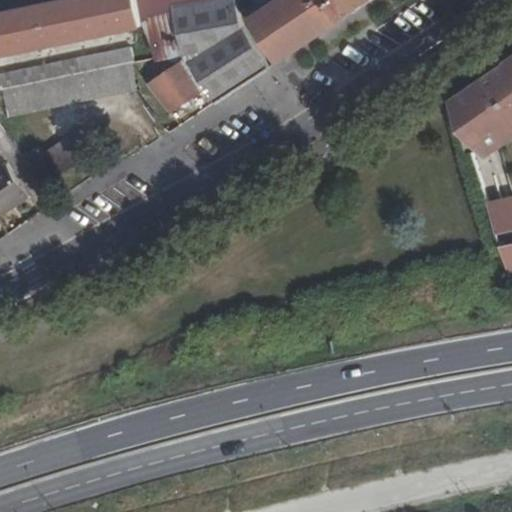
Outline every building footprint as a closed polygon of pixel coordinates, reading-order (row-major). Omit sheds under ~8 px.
[(149,0),(58,0),(0,12),(0,52),(153,21),(149,0)] [(149,0),(153,21),(154,22),(187,11),(186,5),(210,0),(149,0)] [(197,57),(158,82),(180,110),(215,86),(224,101),(279,63),(252,21),(249,22),(244,0),(210,0),(186,5),(187,11),(192,38),(186,39),(197,57)] [(281,0),(259,14),(286,59),(347,17),(372,0),(281,0)] [(174,43),(162,46),(164,55),(165,58),(176,55),(174,43)] [(0,126),(14,118),(0,95),(0,89),(13,87),(18,114),(146,86),(142,60),(140,47),(92,57),(0,76),(0,126)] [(485,81),(460,95),(477,146),(492,142),(503,139),(505,143),(511,138),(511,64),(507,68),(506,66),(485,81)] [(104,150),(90,128),(57,151),(71,172),(104,150)] [(503,139),(492,142),(495,150),(505,143),(503,139)] [(0,216),(8,211),(9,213),(42,193),(18,156),(0,167),(0,216)] [(511,193),(494,198),(504,228),(511,226),(511,193)]
